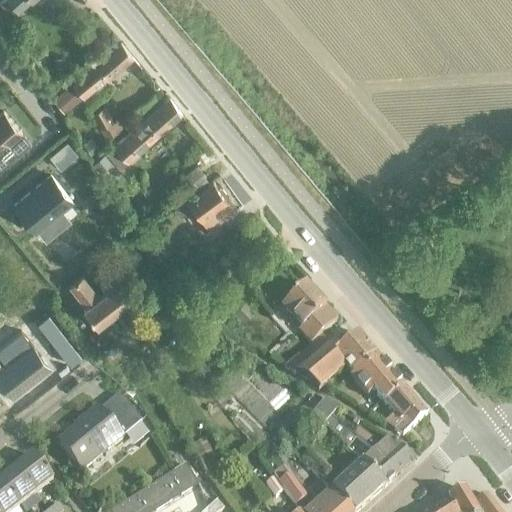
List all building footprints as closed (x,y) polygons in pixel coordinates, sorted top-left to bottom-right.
[(30,4),(33,0),(2,0),(0,2),(0,7),(6,14),(10,12),(13,16),(28,2),(30,4)] [(93,64),(104,78),(105,79),(131,57),(119,43),(93,64)] [(63,56),(54,57),(55,67),(64,65),(63,56)] [(104,78),(93,64),(49,99),(61,112),(104,78)] [(167,100),(136,126),(149,141),(180,115),(167,100)] [(90,114),(105,141),(116,132),(126,123),(120,116),(111,122),(103,107),(90,114)] [(0,169),(29,144),(20,133),(2,112),(0,113),(0,169)] [(149,141),(136,126),(106,152),(118,167),(149,141)] [(90,138),(82,144),(89,155),(97,149),(90,138)] [(59,169),(75,155),(65,143),(49,157),(59,169)] [(105,153),(94,163),(99,170),(111,160),(105,153)] [(193,185),(204,178),(196,166),(185,174),(193,185)] [(49,175),(12,206),(33,232),(34,231),(60,210),(70,201),(49,175)] [(213,227),(233,212),(225,201),(226,201),(211,180),(172,208),(178,217),(187,210),(185,207),(189,204),(199,219),(205,215),(213,227)] [(140,257),(122,239),(114,248),(131,265),(140,257)] [(423,244),(413,252),(423,264),(433,255),(423,244)] [(96,326),(127,301),(113,284),(98,297),(82,277),(69,288),(85,308),(83,309),(96,326)] [(310,346),(322,336),(336,322),(303,287),(280,307),(301,329),(298,332),(310,346)] [(454,299),(442,309),(454,323),(466,314),(454,299)] [(245,301),(234,311),(244,320),(254,310),(245,301)] [(47,316),(36,324),(69,365),(79,357),(47,316)] [(0,359),(3,364),(0,366),(0,382),(11,397),(49,368),(20,331),(0,346),(0,359)] [(322,337),(322,336),(310,346),(282,371),(316,393),(342,370),(349,377),(373,357),(374,356),(355,334),(335,352),(322,337)] [(377,362),(373,357),(349,377),(348,379),(365,397),(372,392),(383,405),(403,390),(379,360),(377,362)] [(126,389),(122,393),(131,401),(135,397),(126,389)] [(403,390),(383,405),(392,416),(383,425),(402,437),(426,418),(403,390)] [(121,441),(140,425),(118,398),(98,414),(97,412),(74,431),(76,433),(58,448),(80,475),(121,442),(121,441)] [(322,403),(310,418),(312,420),(321,428),(329,420),(336,411),(322,403)] [(329,420),(321,428),(340,446),(351,435),(329,420)] [(357,430),(352,436),(351,437),(351,438),(372,455),(395,479),(410,465),(394,447),(387,442),(380,448),(357,430)] [(204,440),(192,447),(199,458),(211,450),(204,440)] [(320,483),(330,473),(310,454),(300,464),(320,483)] [(372,455),(361,464),(384,489),(395,479),(372,455)] [(14,471),(34,497),(51,484),(31,458),(20,467),(15,460),(9,465),(14,471)] [(358,511),(384,489),(361,464),(358,461),(343,474),(347,478),(330,493),(347,511),(358,511)] [(156,511),(196,487),(184,468),(114,511),(156,511)] [(34,497),(14,471),(3,480),(0,475),(0,486),(18,510),(34,497)] [(278,485),(292,506),(294,508),(306,499),(289,477),(278,485)] [(264,486),(273,500),(282,494),(272,480),(264,486)] [(14,511),(18,510),(0,486),(0,511),(14,511)] [(463,491),(446,502),(451,511),(475,511),(474,508),(463,491)] [(347,511),(342,506),(330,493),(309,511),(347,511)] [(498,511),(487,497),(474,508),(475,511),(498,511)] [(451,511),(446,502),(430,511),(451,511)] [(214,503),(203,511),(221,511),(222,511),(214,503)]
